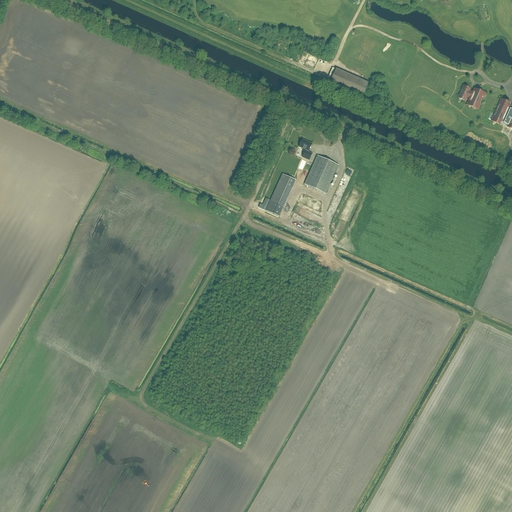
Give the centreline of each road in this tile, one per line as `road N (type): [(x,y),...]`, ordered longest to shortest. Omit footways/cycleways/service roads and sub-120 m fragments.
road 1 (tertiary): [(511,202),(60,0)]
road 2 (track): [(243,217),(140,394),(193,432)]
road 3 (track): [(351,511),(463,315)]
road 4 (track): [(295,105),(243,217)]
